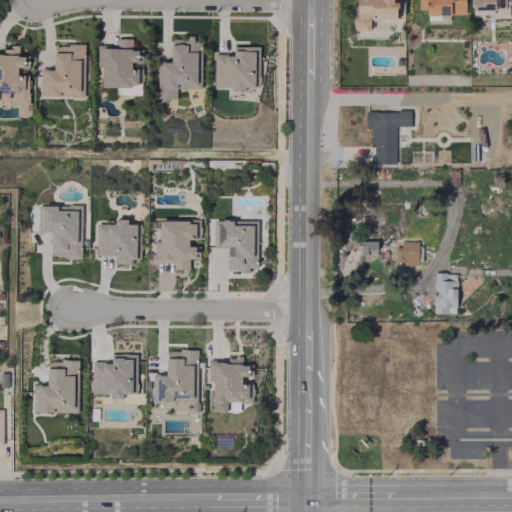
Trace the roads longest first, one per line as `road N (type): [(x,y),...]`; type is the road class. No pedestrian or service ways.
road 1 (tertiary): [(307,0),(304,374)]
road 2 (residential): [(71,307),(305,311)]
road 3 (secondary): [(203,492),(0,493)]
